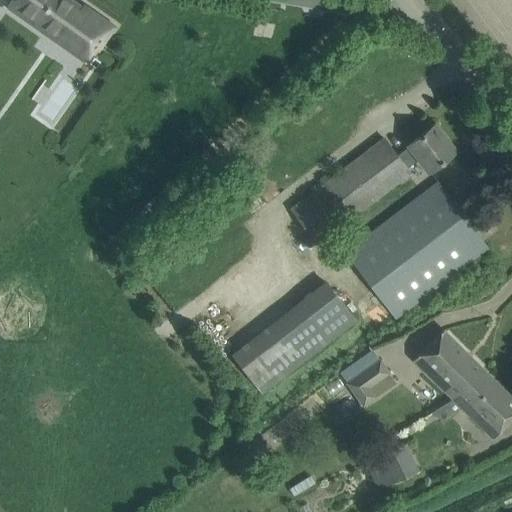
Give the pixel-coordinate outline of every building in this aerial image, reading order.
[(75,0),(12,0),(10,4),(87,58),(100,39),(103,42),(116,23),(86,2),(83,5),(75,0)] [(455,152),(443,136),(434,124),(408,144),(409,146),(397,155),(384,138),(291,209),(318,244),(410,173),(407,168),(419,159),(429,171),(455,152)] [(256,173),(248,180),(261,195),(269,188),(256,173)] [(396,319),(488,247),(438,183),(346,254),(396,319)] [(223,218),(162,271),(192,303),(250,249),(223,218)] [(261,394),(355,321),(323,280),(229,353),(261,394)] [(453,398),(482,368),(443,329),(413,359),(453,398)] [(390,372),(379,357),(346,380),(362,406),(394,382),(389,373),(390,372)] [(493,438),(511,418),(511,397),(482,368),(453,398),(493,438)] [(383,487),(383,486),(418,469),(405,443),(379,455),(382,462),(373,466),(383,487)]
